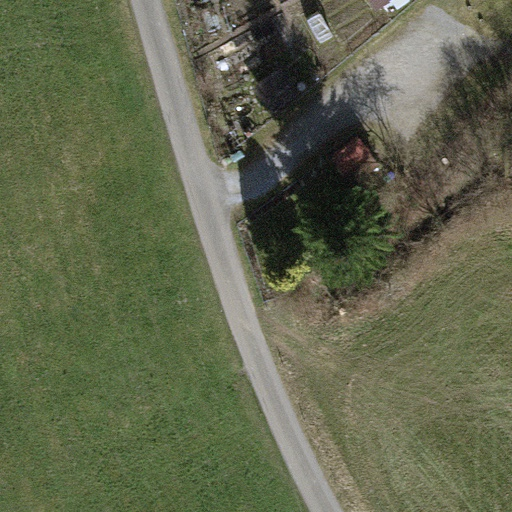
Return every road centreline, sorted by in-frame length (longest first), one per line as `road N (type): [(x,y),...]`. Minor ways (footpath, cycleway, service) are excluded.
road 1 (residential): [(148,0),(238,322)]
road 2 (track): [(238,322),(332,511)]
